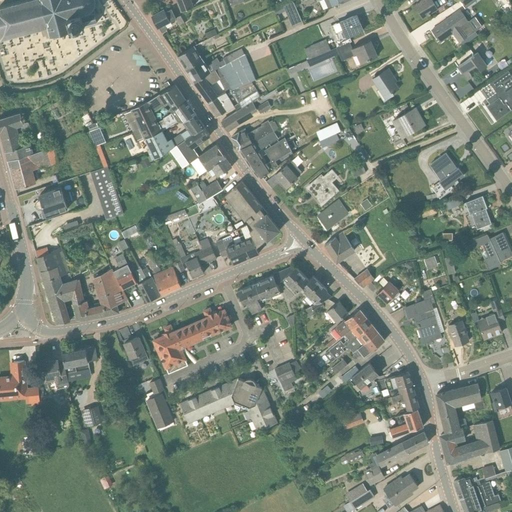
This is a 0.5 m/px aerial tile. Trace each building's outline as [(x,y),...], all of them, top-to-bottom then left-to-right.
[(33,0),(28,1),(25,2),(14,5),(11,5),(11,6),(0,8),(0,26),(0,28),(0,29),(2,37),(6,36),(6,35),(18,32),(18,33),(19,32),(21,32),(24,30),(49,24),(52,35),(71,29),(71,30),(85,26),(97,23),(94,13),(95,13),(93,8),(94,6),(95,5),(96,4),(95,3),(96,1),(95,0),(33,0)] [(193,0),(177,0),(182,11),(194,7),(193,6),(195,5),(193,0)] [(339,1),(341,0),(320,0),(325,11),(334,7),(333,5),(340,2),(339,1)] [(423,17),(431,12),(437,8),(447,2),(445,0),(422,0),(423,1),(415,5),(423,17)] [(463,0),(460,2),(465,9),(477,0),(463,0)] [(279,7),(282,13),(288,10),(285,4),(279,7)] [(184,13),(176,17),(171,9),(166,12),(165,10),(152,16),(158,28),(161,34),(162,33),(161,32),(167,30),(164,25),(170,22),(170,20),(175,18),(179,25),(187,21),(184,13)] [(460,41),(475,31),(460,10),(432,30),(438,39),(450,30),(459,42),(460,41)] [(343,38),(353,34),(363,30),(356,15),(340,22),(344,30),(340,31),(343,38)] [(217,34),(215,29),(205,33),(207,39),(213,36),(217,34)] [(475,31),(460,41),(463,46),(478,35),(475,31)] [(328,38),(305,46),(309,57),(332,49),(328,38)] [(361,63),(368,60),(377,56),(370,40),(352,48),(349,42),(336,48),(342,61),(354,55),(357,54),(361,63)] [(186,70),(202,59),(193,46),(177,56),(186,70)] [(236,60),(246,55),(246,54),(245,55),(245,54),(242,48),(223,58),(224,59),(220,62),(217,57),(212,61),(213,62),(210,64),(211,67),(208,69),(202,59),(186,70),(191,77),(191,78),(194,83),(211,72),(219,68),(236,60)] [(467,80),(472,77),(468,71),(476,65),(481,71),(487,66),(477,52),(457,67),(467,80)] [(219,68),(222,72),(226,76),(232,88),(233,90),(252,82),(252,81),(256,79),(253,72),(250,65),(246,55),(236,60),(219,68)] [(499,68),(502,71),(504,70),(509,65),(504,58),(500,61),(503,65),(499,68)] [(296,66),(296,65),(287,69),(289,75),(310,66),(308,61),(302,64),(296,66)] [(220,79),(226,76),(222,72),(219,68),(211,72),(194,83),(207,101),(217,94),(211,85),(221,79),(220,79)] [(373,79),(386,99),(394,94),(393,92),(398,89),(392,79),(394,78),(388,69),(373,79)] [(510,109),(511,107),(511,81),(510,79),(511,77),(508,71),(490,84),(496,92),(487,99),(490,104),(486,107),(496,121),(511,110),(510,109)] [(169,103),(174,100),(182,94),(175,84),(166,90),(147,103),(146,102),(132,109),(146,138),(161,130),(177,121),(171,110),(170,111),(171,113),(163,118),(164,119),(158,123),(152,110),(164,102),(165,105),(169,102),(169,103)] [(236,93),(239,103),(249,101),(248,99),(256,97),(254,88),(236,93)] [(226,111),(234,106),(238,104),(230,90),(217,97),(214,99),(208,103),(218,116),(226,111)] [(260,103),(268,100),(266,95),(258,98),(260,103)] [(171,110),(177,121),(177,122),(182,122),(184,124),(196,115),(186,100),(173,109),(171,110)] [(268,101),(257,107),(260,113),(271,107),(268,101)] [(240,123),(253,116),(252,113),(257,110),(252,102),(233,114),(233,113),(229,116),(221,121),(228,131),(240,123)] [(402,138),(416,130),(425,125),(419,114),(413,117),(410,110),(392,120),(402,138)] [(23,124),(23,123),(21,114),(0,119),(0,132),(7,160),(33,152),(30,143),(22,146),(19,134),(30,131),(28,123),(27,122),(23,124)] [(91,125),(94,124),(88,114),(81,118),(85,127),(91,125)] [(181,133),(181,134),(185,140),(192,134),(204,126),(200,120),(196,115),(184,124),(187,129),(181,133)] [(245,129),(240,131),(232,136),(239,149),(240,149),(256,142),(266,137),(274,132),(279,129),(275,122),(274,122),(273,120),(269,122),(268,120),(261,124),(262,126),(248,133),(245,129)] [(337,123),(316,132),(320,141),(326,138),(337,133),(340,132),(337,123)] [(362,131),(359,124),(354,127),(357,134),(362,131)] [(91,129),(96,144),(106,141),(101,126),(91,129)] [(185,140),(177,145),(175,146),(172,149),(170,150),(182,168),(189,163),(199,156),(193,147),(203,140),(210,136),(204,126),(192,134),(185,140)] [(168,142),(162,131),(146,138),(146,139),(150,149),(155,159),(170,150),(172,149),(175,146),(171,139),(168,142)] [(274,132),(266,137),(256,142),(240,149),(252,168),(259,177),(260,178),(278,165),(275,160),(291,150),(285,138),(265,149),(271,161),(267,163),(259,149),(266,146),(278,139),(274,132)] [(337,133),(326,138),(330,145),(340,140),(337,133)] [(212,168),(224,158),(226,157),(216,144),(199,156),(189,163),(190,163),(199,176),(207,170),(208,171),(212,168)] [(42,167),(42,168),(59,163),(54,146),(33,153),(33,152),(7,160),(15,188),(37,182),(35,176),(33,169),(41,167),(42,167)] [(455,181),(456,182),(458,181),(458,180),(463,176),(458,168),(457,169),(446,154),(430,165),(441,180),(445,177),(450,184),(455,181)] [(152,161),(149,156),(140,160),(144,169),(151,165),(150,162),(152,161)] [(217,176),(230,167),(224,158),(212,168),(217,176)] [(286,187),(299,176),(301,172),(297,167),(292,161),(287,165),(275,175),(266,182),(271,189),(281,181),(286,187)] [(354,177),(366,173),(363,166),(351,171),(354,177)] [(322,204),(339,190),(332,182),(338,177),(332,169),(323,176),(322,175),(306,188),(312,195),(316,191),(319,194),(316,197),(322,204)] [(202,189),(201,190),(207,199),(223,189),(217,180),(207,186),(202,189)] [(263,206),(259,202),(242,181),(225,194),(246,220),(247,218),(261,208),(263,206)] [(207,199),(201,190),(198,185),(197,185),(191,189),(190,189),(199,204),(206,199),(207,199)] [(47,216),(56,213),(68,209),(66,204),(71,202),(68,193),(63,194),(61,188),(40,194),(47,216)] [(22,195),(17,196),(20,207),(25,206),(24,201),(30,199),(31,198),(33,196),(36,195),(35,191),(29,193),(22,195)] [(477,229),(482,227),(492,224),(491,223),(487,213),(486,214),(485,209),(487,208),(482,195),(482,196),(465,202),(470,214),(471,214),(477,229)] [(444,202),(447,210),(463,204),(461,196),(444,202)] [(372,206),(367,199),(361,204),(366,211),(372,206)] [(327,228),(335,222),(348,213),(339,201),(318,216),(327,228)] [(255,229),(250,233),(252,236),(256,246),(258,245),(267,238),(268,240),(280,230),(267,213),(266,214),(261,208),(247,218),(255,229)] [(178,217),(179,217),(177,212),(163,217),(164,221),(165,221),(170,219),(173,219),(178,217)] [(234,231),(237,238),(250,232),(247,225),(234,231)] [(229,253),(233,264),(246,258),(239,242),(237,238),(234,231),(230,233),(231,235),(223,239),(224,241),(223,242),(224,243),(217,246),(222,256),(229,253)] [(337,262),(345,256),(355,250),(343,231),(336,237),(325,244),(337,262)] [(259,253),(256,246),(252,236),(250,233),(250,232),(237,238),(239,242),(246,258),(259,253)] [(500,260),(503,259),(511,255),(502,233),(482,242),(489,257),(484,260),(488,269),(501,263),(500,260)] [(180,243),(179,244),(176,238),(172,240),(183,264),(186,263),(193,277),(204,272),(201,265),(195,252),(195,253),(196,256),(191,259),(189,254),(186,256),(180,243)] [(201,265),(207,262),(202,249),(199,241),(197,238),(191,241),(193,246),(197,244),(200,250),(195,252),(201,265)] [(202,249),(207,262),(216,258),(213,249),(211,246),(202,249)] [(70,273),(62,249),(48,254),(47,248),(35,251),(57,323),(58,324),(70,322),(70,320),(68,321),(62,302),(73,299),(74,304),(85,301),(79,279),(77,280),(77,279),(63,283),(60,276),(70,273)] [(119,268),(113,271),(122,289),(137,282),(123,254),(114,258),(119,268)] [(423,260),(427,269),(437,265),(434,256),(423,260)] [(180,261),(174,264),(178,273),(184,270),(180,261)] [(447,266),(449,274),(455,273),(455,271),(453,265),(447,266)] [(159,266),(158,266),(157,266),(152,268),(155,275),(154,275),(162,295),(181,286),(173,267),(161,272),(159,266)] [(317,303),(322,301),(331,297),(326,291),(327,290),(313,276),(309,280),(295,266),(292,269),(290,267),(277,273),(280,280),(284,279),(298,292),(302,288),(317,303)] [(135,271),(141,282),(147,279),(141,268),(135,271)] [(117,305),(128,300),(122,289),(113,271),(112,269),(92,278),(100,302),(103,315),(118,312),(117,305)] [(354,279),(363,287),(366,285),(371,282),(374,279),(367,269),(357,277),(354,279)] [(162,295),(154,275),(147,279),(141,282),(138,283),(148,302),(162,295)] [(274,275),(237,291),(244,306),(248,304),(252,314),(262,309),(258,300),(280,291),(274,275)] [(393,296),(401,305),(413,293),(405,284),(399,290),(390,281),(378,293),(387,302),(393,296)] [(372,292),(376,288),(371,282),(366,285),(372,292)] [(424,312),(433,309),(431,303),(434,302),(431,290),(422,292),(424,300),(406,306),(409,317),(418,314),(419,318),(420,319),(426,317),(424,312)] [(502,333),(499,323),(498,320),(504,318),(497,299),(490,302),(493,313),(485,316),(485,318),(486,317),(488,321),(479,324),(484,339),(502,333)] [(74,304),(77,320),(103,315),(100,302),(94,304),(95,306),(89,308),(87,300),(85,301),(74,304)] [(315,312),(325,307),(322,301),(317,303),(312,306),(315,312)] [(336,323),(341,319),(349,313),(339,301),(327,311),(336,323)] [(342,336),(366,317),(360,309),(345,320),(345,319),(336,327),(334,329),(341,337),(342,336)] [(442,337),(437,323),(435,317),(436,316),(433,309),(424,312),(426,317),(420,319),(419,318),(416,319),(424,343),(442,337)] [(199,321),(206,337),(231,326),(229,321),(231,318),(230,315),(227,315),(224,310),(217,313),(216,311),(211,313),(211,311),(205,313),(207,317),(199,321)] [(357,337),(373,324),(366,317),(342,336),(345,339),(346,337),(348,340),(343,344),(341,341),(328,350),(329,351),(324,354),(331,362),(344,351),(342,349),(357,337)] [(180,348),(206,337),(199,321),(181,328),(181,327),(173,331),(180,348)] [(469,341),(465,331),(462,321),(448,325),(455,345),(469,341)] [(351,354),(379,332),(373,324),(357,337),(360,340),(350,348),(353,352),(351,354)] [(188,365),(180,348),(173,331),(172,327),(166,330),(167,332),(162,334),(163,336),(154,340),(169,374),(188,365)] [(364,357),(375,348),(385,340),(379,332),(351,354),(355,359),(362,354),(364,357)] [(148,359),(143,346),(139,337),(124,343),(133,366),(148,359)] [(97,359),(96,356),(94,346),(62,352),(65,365),(68,381),(91,377),(88,361),(97,359)] [(343,359),(331,369),(336,374),(350,361),(349,359),(346,362),(343,359)] [(68,381),(65,365),(59,366),(57,360),(43,363),(47,382),(55,380),(56,387),(68,385),(68,382),(68,381)] [(40,408),(38,388),(26,389),(24,369),(25,369),(24,361),(13,362),(15,377),(0,377),(0,401),(25,399),(26,404),(31,403),(32,409),(40,408)] [(297,363),(291,366),(289,363),(282,366),(287,379),(289,378),(295,376),(295,375),(301,369),(297,363)] [(360,389),(369,382),(377,376),(374,371),(375,370),(370,363),(360,371),(352,378),(360,389)] [(280,382),(284,380),(287,379),(282,366),(275,369),(280,382)] [(352,378),(360,371),(356,366),(341,378),(345,382),(351,377),(352,378)] [(403,400),(415,397),(408,372),(385,379),(384,381),(390,397),(391,397),(394,403),(403,400)] [(244,382),(245,381),(238,378),(238,379),(224,384),(233,404),(234,401),(249,407),(248,410),(268,402),(262,388),(256,385),(256,386),(250,384),(252,380),(251,380),(250,384),(244,382)] [(154,393),(160,391),(159,387),(163,386),(160,379),(150,383),(154,393)] [(482,400),(480,393),(478,383),(437,394),(440,409),(453,406),(453,408),(456,408),(455,407),(474,402),(475,411),(484,409),(482,400)] [(233,405),(233,404),(224,384),(215,388),(224,408),(233,405)] [(216,412),(224,408),(215,388),(207,392),(217,417),(218,417),(216,412)] [(511,397),(509,398),(509,397),(506,388),(491,392),(496,408),(510,404),(511,408),(511,397)] [(211,420),(217,417),(207,392),(198,396),(206,416),(208,415),(211,420)] [(148,401),(159,427),(173,421),(162,395),(148,401)] [(197,420),(206,416),(198,396),(189,400),(197,420)] [(407,410),(409,410),(418,407),(415,397),(403,400),(407,410)] [(188,424),(197,420),(189,400),(180,403),(188,424)] [(251,418),(271,409),(268,402),(248,410),(251,418)] [(309,403),(302,408),(305,412),(312,407),(309,403)] [(102,423),(98,406),(81,410),(85,427),(102,423)] [(440,409),(446,432),(467,426),(465,418),(459,420),(456,408),(453,408),(453,406),(440,409)] [(254,425),(274,416),(271,409),(251,418),(254,425)] [(392,436),(423,426),(417,409),(395,416),(395,417),(396,416),(400,426),(390,429),(392,436)] [(341,419),(345,430),(363,423),(360,412),(341,419)] [(110,416),(112,424),(120,422),(118,414),(110,416)] [(257,432),(268,427),(277,423),(274,416),(254,425),(257,432)] [(462,428),(467,427),(467,426),(446,432),(446,434),(440,435),(447,464),(456,461),(456,460),(467,457),(499,447),(492,419),(473,425),(477,441),(458,446),(457,443),(465,440),(462,428)] [(394,446),(400,456),(426,443),(429,442),(424,432),(394,446)] [(394,446),(377,455),(382,465),(400,456),(394,446)] [(511,447),(500,451),(506,472),(511,469),(511,447)] [(348,462),(364,455),(362,450),(356,452),(356,451),(345,456),(346,457),(348,462)] [(495,464),(483,466),(485,476),(497,473),(495,464)] [(381,472),(378,466),(372,469),(371,469),(364,472),(367,478),(370,484),(384,478),(381,472)] [(395,505),(404,499),(412,493),(411,491),(418,487),(409,474),(399,481),(398,479),(384,489),(395,505)] [(486,480),(485,478),(484,477),(477,480),(476,477),(471,479),(471,477),(465,479),(465,477),(454,482),(460,499),(470,495),(466,486),(472,484),(472,485),(479,485),(486,483),(485,480),(486,480)] [(497,504),(501,502),(498,494),(494,496),(489,481),(486,483),(479,485),(472,485),(472,484),(466,486),(470,495),(460,499),(464,511),(473,511),(489,506),(497,504)] [(367,491),(350,502),(354,509),(375,496),(370,489),(367,491)]
